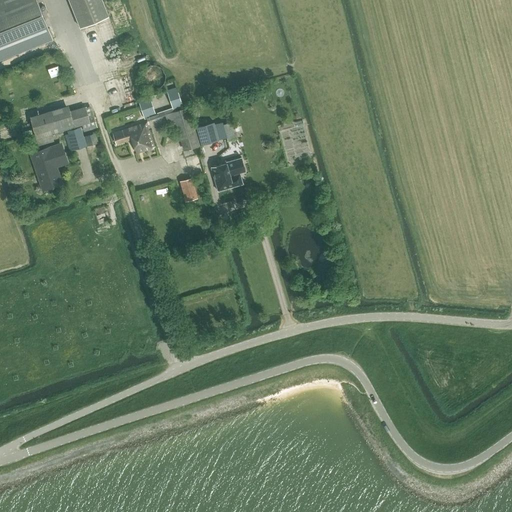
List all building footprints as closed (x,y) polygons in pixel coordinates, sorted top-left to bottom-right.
[(0,0),(0,60),(52,40),(36,0),(0,0)] [(101,0),(69,0),(80,27),(108,16),(101,0)] [(106,23),(87,29),(93,45),(112,38),(106,23)] [(162,70),(159,67),(156,65),(152,65),(148,66),(145,68),(143,71),(142,75),(142,78),(143,82),(145,85),(148,87),(151,88),(155,88),(159,87),(162,84),(164,81),(165,77),(164,73),(162,70)] [(52,132),(95,119),(90,104),(69,109),(66,103),(29,114),(37,144),(54,140),(52,132)] [(178,151),(194,146),(182,108),(166,113),(178,151)] [(214,123),(213,122),(196,126),(201,144),(218,139),(227,137),(227,140),(236,138),(232,122),(223,124),(222,121),(214,123)] [(112,133),(116,143),(132,138),(136,150),(154,144),(147,122),(112,133)] [(80,127),(69,130),(74,149),(86,146),(80,127)] [(32,153),(44,187),(61,181),(55,166),(66,162),(60,143),(32,153)] [(211,164),(218,189),(243,182),(240,171),(245,170),(241,155),(225,159),(225,160),(211,164)] [(196,197),(190,178),(180,181),(186,200),(196,197)]
